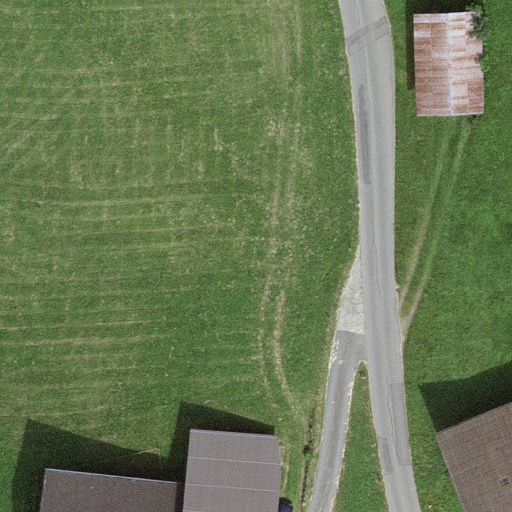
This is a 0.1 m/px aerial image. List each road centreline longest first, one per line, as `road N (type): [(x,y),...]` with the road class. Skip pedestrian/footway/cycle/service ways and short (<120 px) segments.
road 1 (unclassified): [(359,0),(377,272),(405,511)]
road 2 (track): [(319,511),(351,342),(377,272)]
road 3 (track): [(434,156),(386,360)]
